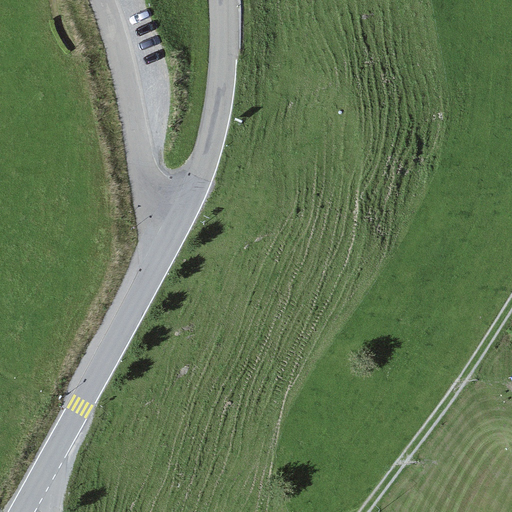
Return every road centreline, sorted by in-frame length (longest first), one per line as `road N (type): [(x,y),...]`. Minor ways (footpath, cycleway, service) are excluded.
road 1 (tertiary): [(43,475),(179,220)]
road 2 (track): [(511,304),(366,511)]
road 3 (residential): [(102,0),(145,166),(179,220)]
road 4 (tertiary): [(179,220),(210,146),(221,93),(224,0)]
